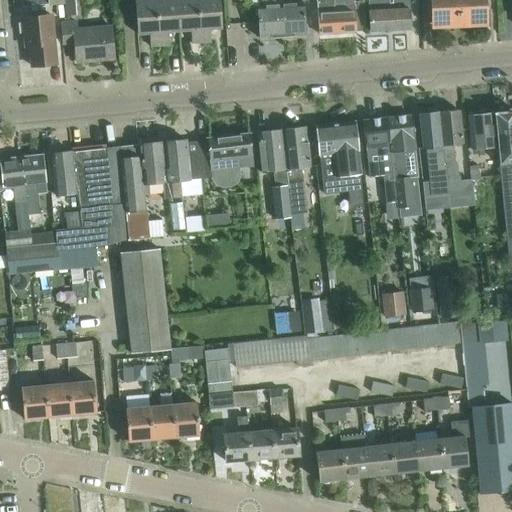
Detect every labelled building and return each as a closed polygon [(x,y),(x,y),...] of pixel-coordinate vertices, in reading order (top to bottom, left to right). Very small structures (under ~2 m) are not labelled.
[(14,0),(15,8),(64,4),(63,0),(14,0)] [(77,15),(74,0),(65,0),(68,16),(77,15)] [(160,46),(156,0),(155,0),(135,1),(137,34),(150,34),(151,47),(160,46)] [(180,32),(177,0),(156,0),(160,46),(170,46),(169,32),(180,32)] [(177,0),(180,32),(191,31),(192,44),(201,44),(198,0),(177,0)] [(198,0),(201,44),(212,43),(211,30),(222,29),(220,0),(198,0)] [(260,39),(283,38),(280,0),(258,0),(259,7),(258,7),(260,39)] [(280,0),(283,38),(306,36),(304,4),(290,5),(289,0),(280,0)] [(341,33),(340,4),(338,4),(338,0),(316,0),(318,34),(341,33)] [(368,0),(370,31),(409,29),(407,0),(368,0)] [(458,25),(456,0),(431,0),(433,27),(458,25)] [(456,0),(458,25),(484,24),(482,0),(456,0)] [(340,4),(341,33),(365,31),(363,2),(340,4)] [(51,15),(23,17),(26,46),(29,46),(31,66),(55,64),(51,15)] [(74,43),(74,49),(75,62),(114,59),(111,28),(76,31),(76,22),(61,23),(63,44),(74,43)] [(457,109),(438,112),(447,194),(448,194),(448,192),(461,190),(460,176),(458,176),(457,164),(454,164),(452,144),(461,143),(457,109)] [(496,146),(505,240),(508,258),(509,267),(511,266),(511,110),(492,113),(496,146)] [(422,147),(425,146),(431,195),(447,194),(438,112),(418,114),(422,147)] [(483,147),(496,146),(492,113),(467,115),(471,148),(477,148),(478,154),(483,153),(483,147)] [(409,114),(386,117),(396,202),(396,208),(413,206),(410,178),(417,177),(409,114)] [(386,117),(363,120),(367,154),(369,178),(383,176),(386,203),(396,202),(386,117)] [(355,121),(316,125),(323,193),(350,190),(362,189),(355,121)] [(281,129),(290,215),(306,213),(301,179),(300,168),(309,166),(305,126),(281,129)] [(273,171),(274,182),(275,187),(272,188),(275,218),(290,216),(290,215),(281,129),(257,132),(262,172),(273,171)] [(196,141),(199,177),(210,176),(215,185),(222,188),(231,187),(237,182),(239,177),(238,167),(252,165),(248,133),(206,138),(206,140),(196,141)] [(199,177),(196,141),(186,142),(185,140),(161,142),(166,186),(172,186),(172,197),(181,196),(180,179),(199,177)] [(110,203),(106,241),(163,235),(162,220),(146,221),(143,193),(148,193),(147,183),(161,181),(163,198),(172,197),(172,186),(166,186),(161,142),(104,148),(110,203)] [(104,148),(71,151),(74,192),(77,192),(80,227),(55,230),(56,243),(6,248),(8,273),(96,264),(94,245),(106,244),(106,241),(110,203),(104,148)] [(74,192),(71,151),(50,153),(54,194),(74,192)] [(21,156),(27,212),(28,215),(39,214),(37,193),(45,192),(41,154),(21,156)] [(27,212),(21,156),(0,158),(0,161),(3,188),(14,187),(17,213),(27,212)] [(362,189),(350,190),(352,211),(364,210),(362,189)] [(187,229),(206,229),(205,215),(187,215),(187,229)] [(5,248),(30,245),(28,230),(4,233),(5,248)] [(159,248),(120,252),(130,352),(169,348),(159,248)] [(440,318),(458,316),(453,275),(436,277),(440,318)] [(402,292),(381,295),(384,317),(405,314),(402,292)] [(511,304),(511,294),(495,295),(497,314),(511,312),(511,304)] [(329,301),(301,305),(304,335),(332,332),(329,301)] [(297,312),(274,314),(276,335),(299,332),(297,312)] [(503,322),(478,324),(477,321),(462,323),(464,343),(505,340),(503,322)] [(306,339),(308,360),(459,343),(456,322),(306,339)] [(293,338),(295,362),(296,366),(309,364),(308,360),(306,339),(306,336),(293,338)] [(281,339),(284,363),(295,362),(293,338),(281,339)] [(269,341),(272,364),(284,363),(281,339),(269,341)] [(257,342),(260,366),(272,364),(269,341),(257,342)] [(65,343),(66,357),(76,356),(75,342),(65,343)] [(245,343),(248,367),(260,366),(257,342),(245,343)] [(66,357),(65,343),(55,344),(57,358),(66,357)] [(232,345),(235,369),(248,367),(245,343),(232,345)] [(41,345),(31,346),(33,361),(43,360),(41,345)] [(203,345),(198,346),(180,348),(181,360),(193,359),(194,370),(204,369),(203,358),(203,345)] [(227,349),(204,351),(204,358),(208,395),(232,393),(232,392),(229,362),(227,349)] [(0,383),(0,387),(11,385),(6,351),(0,351),(0,383)] [(178,364),(169,365),(170,378),(179,377),(178,364)] [(155,366),(145,366),(146,379),(156,379),(155,366)] [(123,382),(133,381),(132,368),(123,369),(123,382)] [(441,374),(439,384),(461,389),(463,378),(441,374)] [(406,378),(404,388),(426,393),(428,382),(406,378)] [(68,382),(71,414),(96,412),(93,380),(68,382)] [(45,384),(48,416),(71,414),(68,382),(45,384)] [(391,397),(394,386),(372,382),(370,392),(391,397)] [(48,416),(45,384),(20,386),(23,418),(48,416)] [(357,400),(359,390),(338,385),(335,396),(357,400)] [(268,390),(268,391),(269,404),(293,402),(292,388),(268,390)] [(243,392),(244,406),(257,405),(256,391),(243,392)] [(233,407),(244,406),(243,392),(232,393),(233,407)] [(435,399),(436,410),(448,409),(447,397),(435,399)] [(436,410),(435,399),(422,400),(424,412),(436,410)] [(173,404),(176,437),(199,435),(196,402),(173,404)] [(385,404),(386,416),(399,414),(398,403),(385,404)] [(176,437),(173,404),(149,406),(152,439),(176,437)] [(374,417),(386,416),(385,404),(373,405),(374,417)] [(479,492),(511,489),(511,408),(511,404),(470,408),(479,492)] [(152,439),(149,406),(126,408),(129,441),(152,439)] [(336,409),(337,421),(349,420),(348,408),(336,409)] [(337,421),(336,409),(323,411),(325,422),(337,421)] [(250,460),(247,432),(248,432),(247,416),(236,417),(238,433),(223,434),(226,462),(250,460)] [(439,438),(442,468),(467,465),(464,438),(469,437),(467,420),(450,422),(452,437),(439,438)] [(271,430),(274,458),(298,455),(296,428),(271,430)] [(247,432),(250,460),(274,458),(271,430),(248,432),(247,432)] [(340,437),(341,449),(340,449),(343,479),(368,476),(365,446),(364,446),(363,434),(340,437)] [(414,441),(417,471),(442,468),(439,438),(414,441)] [(417,471),(414,441),(389,444),(392,474),(417,471)] [(365,446),(368,476),(392,474),(389,444),(365,446)] [(343,479),(340,449),(315,452),(318,482),(343,479)]
